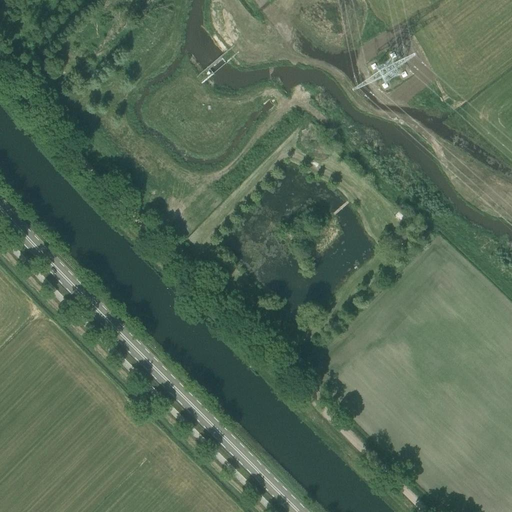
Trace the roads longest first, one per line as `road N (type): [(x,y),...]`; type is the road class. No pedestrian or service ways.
road 1 (track): [(426,511),(126,212),(0,72)]
road 2 (primary): [(298,511),(0,208)]
